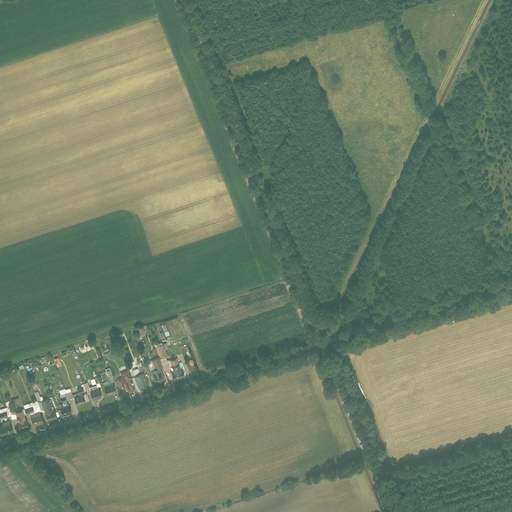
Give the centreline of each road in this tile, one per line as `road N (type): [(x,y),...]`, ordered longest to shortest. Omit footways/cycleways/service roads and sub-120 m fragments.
road 1 (track): [(390,511),(185,0)]
road 2 (unclassified): [(208,379),(511,283)]
road 3 (residential): [(0,446),(208,379)]
